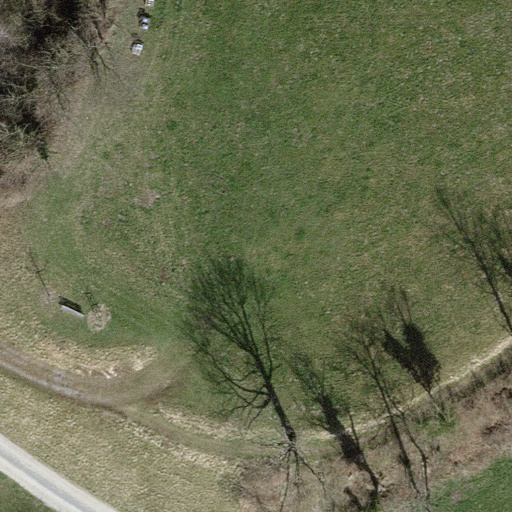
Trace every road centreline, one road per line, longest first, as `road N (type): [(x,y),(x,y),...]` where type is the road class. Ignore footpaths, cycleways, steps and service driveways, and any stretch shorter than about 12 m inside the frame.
road 1 (track): [(114,392),(143,383),(173,359),(202,295)]
road 2 (track): [(0,354),(71,386),(114,392)]
